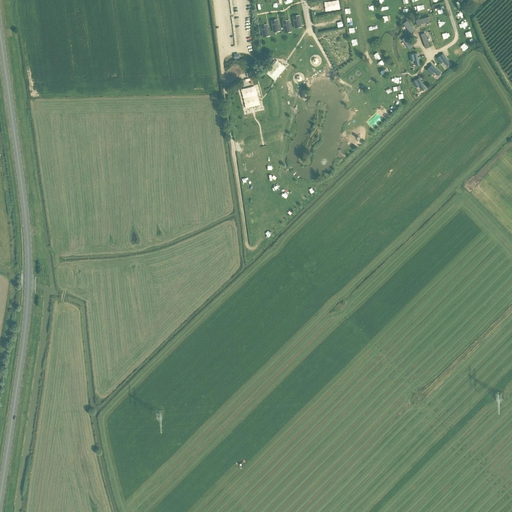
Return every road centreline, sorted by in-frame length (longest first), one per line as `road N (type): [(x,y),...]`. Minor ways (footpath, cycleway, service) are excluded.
road 1 (secondary): [(0,498),(28,290),(0,31)]
road 2 (track): [(511,307),(420,395)]
